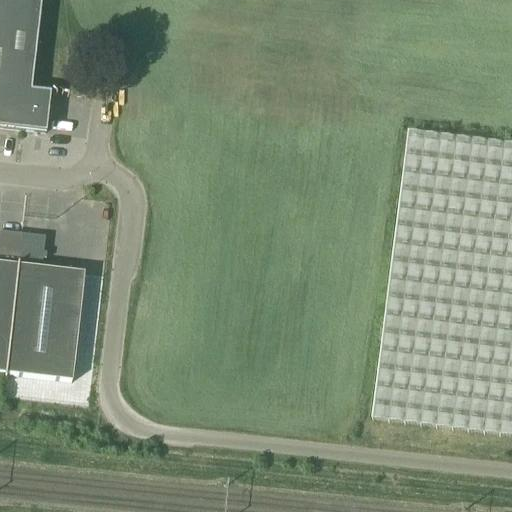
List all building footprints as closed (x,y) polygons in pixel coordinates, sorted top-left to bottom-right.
[(0,0),(0,55),(34,59),(41,0),(0,0)] [(34,59),(0,55),(0,130),(45,135),(50,95),(30,93),(34,59)] [(511,146),(409,134),(372,421),(511,438),(511,146)] [(0,377),(5,378),(21,236),(0,234),(0,377)] [(21,236),(5,378),(71,385),(83,276),(41,271),(45,239),(21,236)]
